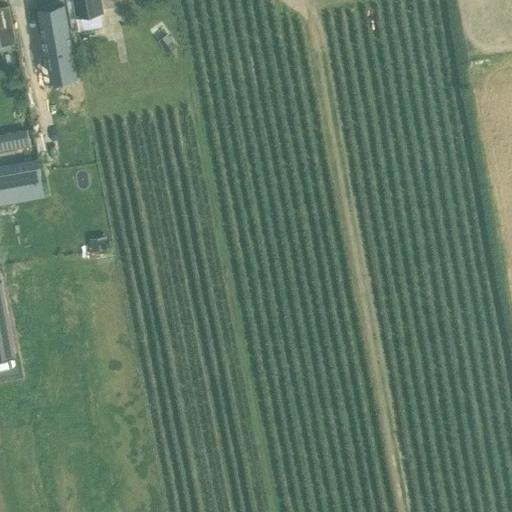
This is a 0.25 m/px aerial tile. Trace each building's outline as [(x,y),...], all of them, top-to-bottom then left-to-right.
[(46,0),(47,1),(39,2),(49,62),(75,58),(65,0),(46,0)] [(102,9),(100,0),(73,0),(76,14),(102,9)] [(0,44),(16,41),(8,3),(0,4),(0,44)] [(0,148),(33,142),(30,126),(0,131),(0,148)] [(0,184),(40,178),(37,157),(0,163),(0,184)] [(6,277),(0,278),(0,355),(18,352),(6,277)]
